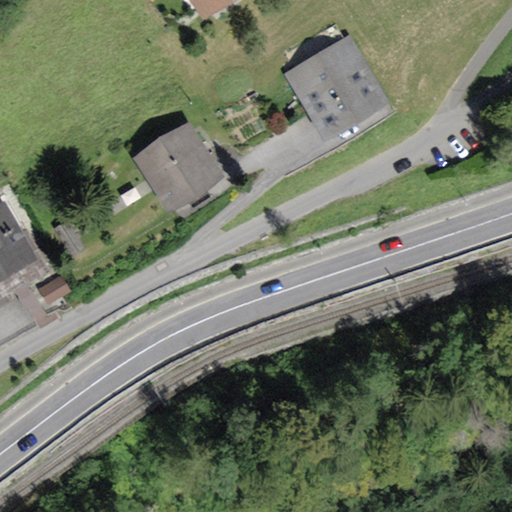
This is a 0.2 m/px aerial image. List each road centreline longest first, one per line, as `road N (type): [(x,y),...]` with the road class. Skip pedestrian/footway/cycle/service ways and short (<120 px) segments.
road 1 (residential): [(0,362),(370,170),(511,78)]
road 2 (secondary): [(0,454),(175,332),(511,213)]
